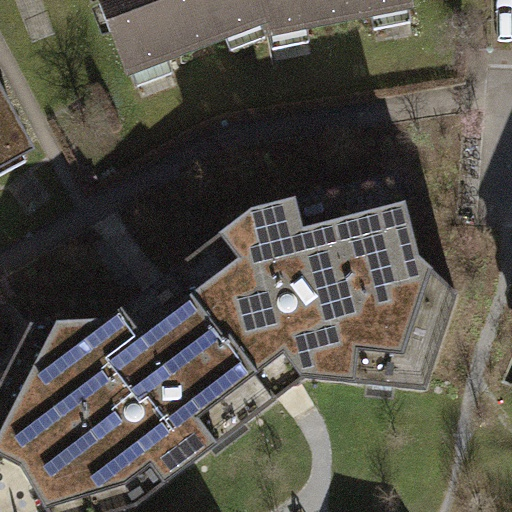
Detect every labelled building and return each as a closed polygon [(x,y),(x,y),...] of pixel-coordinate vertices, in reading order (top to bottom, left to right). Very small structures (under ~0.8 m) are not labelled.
[(79,0),(110,87),(257,34),(245,0),(79,0)] [(245,0),(257,34),(261,41),(399,14),(396,0),(245,0)] [(0,171),(30,157),(0,96),(0,171)] [(208,316),(269,399),(298,379),(417,389),(449,295),(410,258),(389,173),(241,210),(165,271),(204,320),(208,316)] [(204,320),(165,271),(151,282),(101,319),(24,324),(0,369),(0,460),(12,468),(39,511),(105,511),(130,504),(269,399),(208,316),(204,320)]
